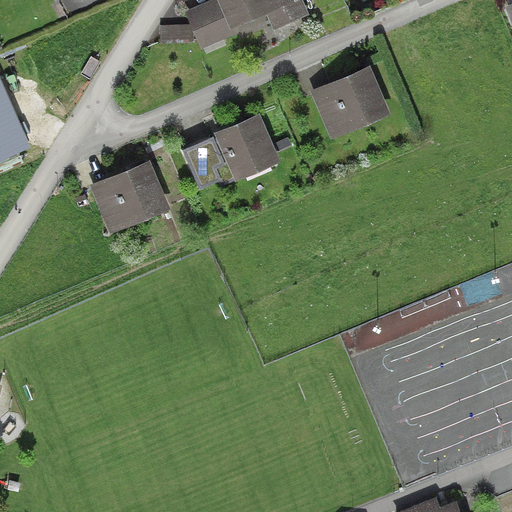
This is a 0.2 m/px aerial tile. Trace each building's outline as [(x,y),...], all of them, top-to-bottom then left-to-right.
[(211,0),(184,12),(190,24),(193,32),(201,49),(238,33),(236,27),(267,13),(274,29),(309,14),(302,0),(211,0)] [(193,32),(190,24),(160,25),(160,44),(194,43),(193,32)] [(391,114),(370,65),(327,84),(347,133),(391,114)] [(0,160),(31,147),(0,75),(0,160)] [(347,133),(327,84),(310,91),(331,139),(347,133)] [(281,161),(260,113),(213,132),(216,138),(214,138),(213,136),(182,149),(199,190),(219,181),(222,186),(281,161)] [(170,209),(150,160),(105,178),(125,227),(170,209)] [(125,227),(105,178),(90,184),(110,233),(125,227)] [(460,511),(456,501),(440,507),(436,497),(396,511),(460,511)]
